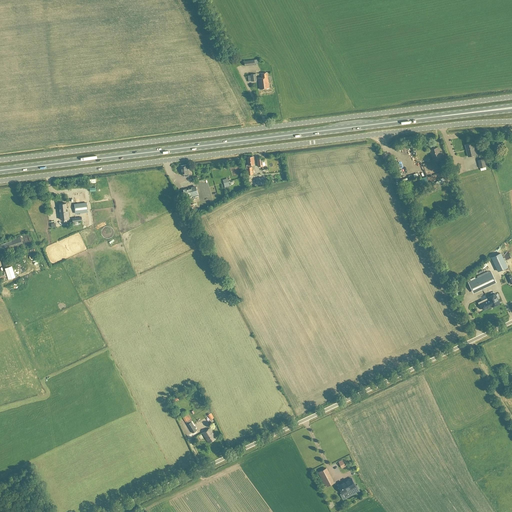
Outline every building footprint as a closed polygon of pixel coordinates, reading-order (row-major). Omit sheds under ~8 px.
[(268,89),(267,73),(261,74),(261,78),(258,78),(259,89),(268,89)] [(473,143),(465,145),(468,157),(477,154),(476,151),(475,151),(473,143)] [(438,147),(430,150),(433,161),(438,159),(440,165),(445,163),(443,157),(441,158),(438,147)] [(187,165),(180,165),(180,167),(180,168),(181,175),(184,174),(184,177),(188,176),(188,174),(188,167),(187,167),(187,165)] [(430,174),(426,175),(429,182),(444,176),(443,171),(431,175),(430,174)] [(412,190),(421,187),(419,181),(410,184),(406,185),(408,191),(412,190)] [(198,195),(196,186),(183,190),(185,199),(198,195)] [(66,203),(59,204),(61,220),(69,219),(68,209),(67,209),(66,203)] [(86,203),(74,204),(75,214),(87,212),(86,203)] [(72,218),(73,222),(71,222),(71,224),(73,224),(73,226),(78,225),(78,222),(81,221),(81,217),(72,218)] [(3,244),(0,244),(0,254),(1,257),(0,257),(8,278),(14,276),(7,255),(7,256),(6,251),(10,250),(11,253),(15,251),(14,249),(23,245),(20,236),(11,240),(3,243),(3,244)] [(498,271),(507,267),(501,253),(491,258),(498,271)] [(491,272),(477,278),(482,287),(495,281),(491,272)] [(482,287),(477,278),(468,282),(473,292),(482,287)] [(487,298),(478,302),(481,309),(482,308),(483,310),(491,306),(491,307),(500,303),(495,294),(487,298)] [(191,422),(190,420),(191,419),(188,413),(187,414),(186,413),(181,416),(192,433),(196,430),(191,422)] [(216,439),(209,428),(202,433),(209,443),(216,439)] [(318,478),(316,479),(305,459),(299,463),(313,491),(322,487),(318,478)] [(334,483),(326,468),(318,472),(326,487),(334,483)] [(357,492),(355,487),(355,486),(351,478),(346,481),(346,482),(343,483),(343,482),(337,485),(342,493),(344,492),(347,498),(357,492)]
